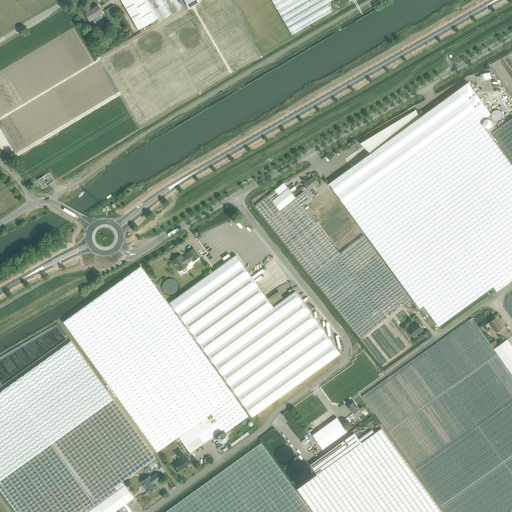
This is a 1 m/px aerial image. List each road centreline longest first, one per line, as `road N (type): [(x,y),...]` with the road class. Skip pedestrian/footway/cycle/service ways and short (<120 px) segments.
road 1 (unclassified): [(148,511),(349,353),(342,333),(234,196)]
road 2 (unclassified): [(50,202),(146,131),(371,0)]
road 3 (primary): [(494,0),(183,179)]
road 4 (unclassified): [(511,36),(234,196)]
road 5 (unclassified): [(511,283),(359,394)]
road 6 (unknown): [(309,153),(322,167),(335,163),(425,99),(423,87)]
